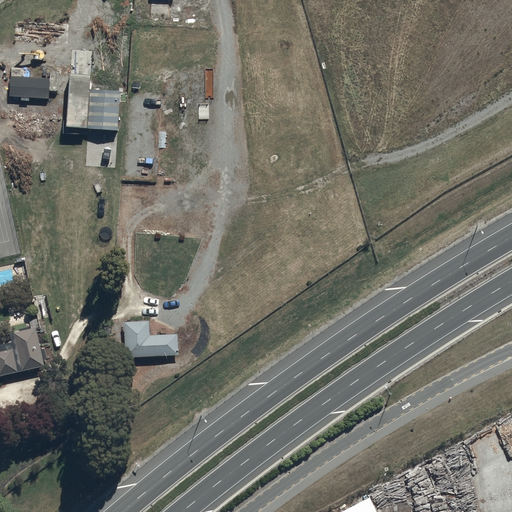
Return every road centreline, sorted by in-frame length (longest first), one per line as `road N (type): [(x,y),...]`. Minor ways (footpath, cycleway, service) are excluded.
road 1 (trunk): [(120,511),(328,347),(511,232)]
road 2 (trunk): [(511,281),(354,383),(182,511)]
road 3 (residential): [(511,349),(353,436),(246,511)]
